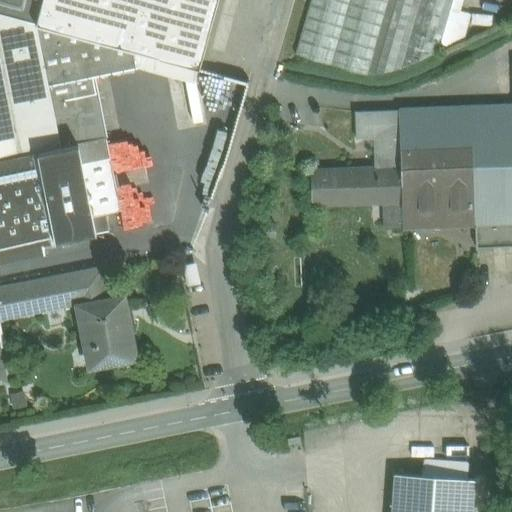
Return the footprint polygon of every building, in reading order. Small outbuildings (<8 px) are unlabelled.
[(0,0),(0,12),(35,22),(37,22),(42,0),(0,0)] [(134,50),(199,67),(216,0),(42,0),(37,22),(134,48),(134,50)] [(452,0),(311,0),(295,55),(367,75),(401,69),(438,51),(452,0)] [(47,84),(35,22),(0,12),(0,261),(45,252),(44,243),(109,230),(104,209),(120,206),(106,136),(60,145),(48,84),(47,84)] [(37,22),(35,22),(47,84),(48,84),(94,75),(137,66),(134,50),(134,48),(37,22)] [(195,82),(199,67),(134,50),(137,66),(195,82)] [(511,105),(398,110),(400,156),(470,153),(473,228),(474,248),(511,246),(511,105)] [(375,168),(311,171),(313,205),(384,202),(385,205),(402,204),(400,156),(398,110),(355,112),(356,139),(374,138),(375,168)] [(403,231),(473,228),(470,153),(400,156),(402,204),(403,228),(403,231)] [(386,229),(403,228),(402,204),(385,205),(386,229)] [(103,268),(0,288),(0,318),(82,302),(83,305),(109,299),(103,268)] [(109,299),(83,305),(91,345),(97,344),(100,363),(95,364),(95,366),(136,358),(124,297),(109,299)] [(24,392),(11,393),(13,408),(27,406),(24,392)] [(471,511),(474,479),(395,474),(392,511),(471,511)]
